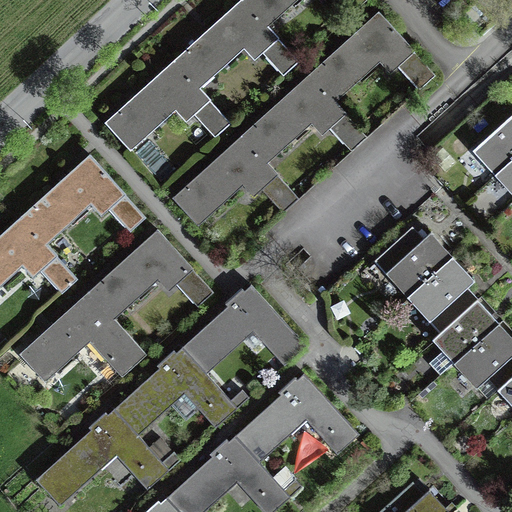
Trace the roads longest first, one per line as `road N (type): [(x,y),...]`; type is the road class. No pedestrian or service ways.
road 1 (unknown): [(153,200),(376,0)]
road 2 (unclassified): [(144,0),(0,137)]
